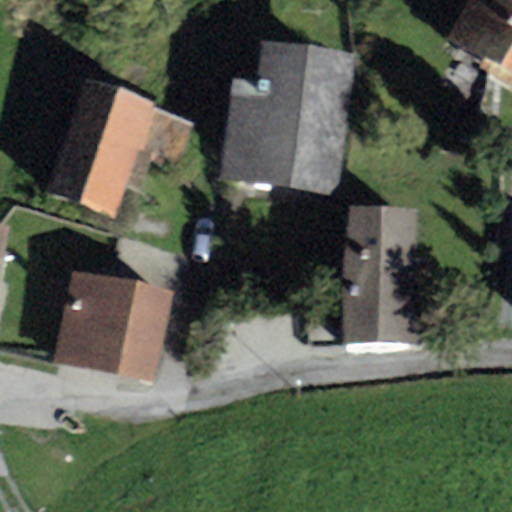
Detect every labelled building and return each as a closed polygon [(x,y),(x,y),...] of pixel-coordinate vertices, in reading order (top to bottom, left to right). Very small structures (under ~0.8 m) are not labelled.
[(511,0),(468,0),(447,38),(511,75),(511,0)] [(358,55),(259,41),(254,80),(233,77),(218,181),(337,197),(358,55)] [(196,121),(87,82),(46,194),(115,218),(138,155),(179,169),(196,121)] [(418,208),(348,207),(346,341),(417,341),(418,208)] [(0,276),(11,228),(0,225),(0,276)] [(172,291),(72,273),(56,361),(155,380),(172,291)]
